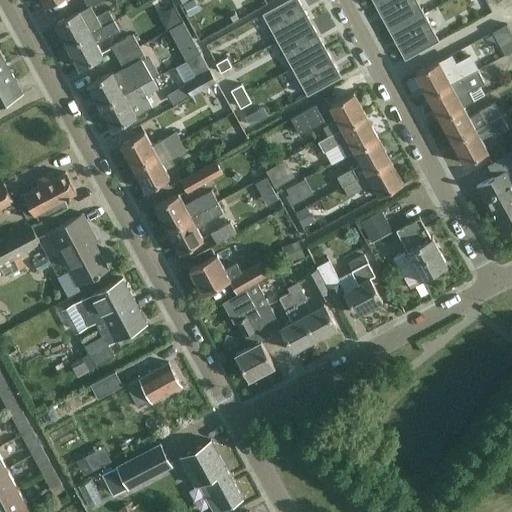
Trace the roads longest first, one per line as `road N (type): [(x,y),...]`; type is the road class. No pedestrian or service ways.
road 1 (residential): [(237,424),(6,0)]
road 2 (residential): [(492,283),(338,0)]
road 3 (residential): [(237,424),(492,283)]
